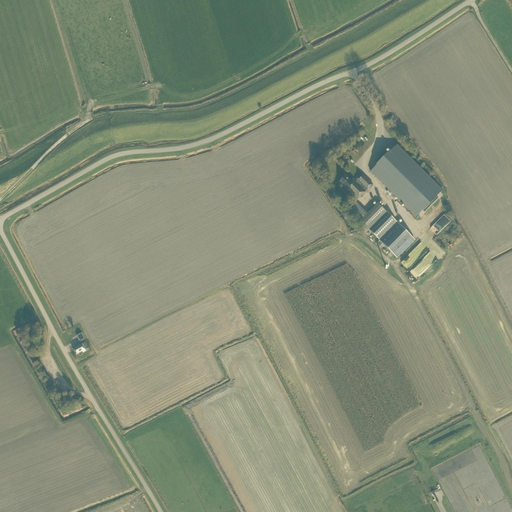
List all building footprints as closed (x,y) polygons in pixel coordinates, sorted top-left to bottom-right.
[(371,172),(416,217),(422,211),(425,213),(438,200),(436,197),(443,191),(398,145),(389,154),(385,151),(376,160),(380,163),(371,172)] [(366,192),(365,192),(373,184),(362,174),(355,181),(353,179),(350,182),(344,176),(339,181),(348,190),(347,191),(356,201),(366,192)] [(378,203),(360,221),(369,230),(386,212),(378,203)] [(353,214),(360,207),(357,204),(350,211),(353,214)] [(386,212),(369,230),(379,240),(397,223),(386,212)] [(396,258),(414,240),(397,223),(379,240),(379,241),(396,258)] [(85,339),(82,333),(76,336),(80,342),(85,339)] [(82,344),(81,343),(73,347),(74,348),(72,349),(76,355),(82,352),(83,353),(85,352),(85,350),(88,348),(85,342),(82,344)]
